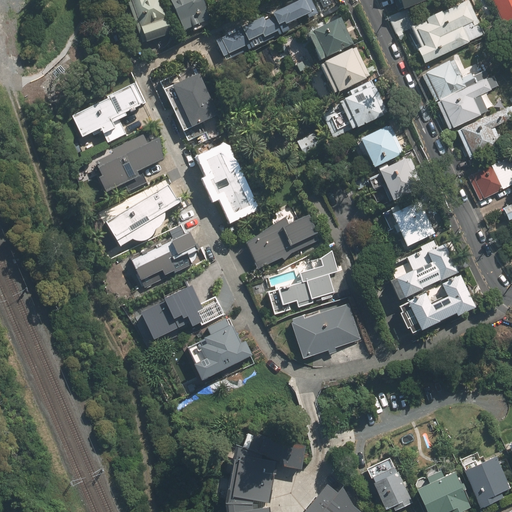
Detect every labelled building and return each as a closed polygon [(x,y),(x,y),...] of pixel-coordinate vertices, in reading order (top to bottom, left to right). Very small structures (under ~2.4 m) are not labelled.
[(161,0),(130,0),(145,43),(173,34),(161,0)] [(213,20),(203,0),(165,0),(182,34),(213,20)] [(321,15),(313,0),(293,0),(217,39),(225,55),(253,41),(255,46),(262,43),(261,39),(277,31),(280,36),(291,31),(287,25),(307,15),(310,20),(321,15)] [(398,0),(402,10),(429,0),(398,0)] [(511,0),(492,0),(505,26),(511,23),(511,0)] [(485,37),(468,1),(411,27),(421,47),(416,49),(424,66),(485,37)] [(401,11),(387,18),(396,38),(410,32),(401,11)] [(354,43),(341,18),(307,36),(320,61),(354,43)] [(372,77),(357,49),(322,67),(337,95),(372,77)] [(451,56),(418,73),(449,132),(486,113),(478,96),(501,84),(497,75),(487,80),(482,70),(473,75),(471,71),(462,76),(451,56)] [(200,73),(171,85),(191,129),(220,117),(200,73)] [(386,112),(371,82),(348,93),(349,95),(320,109),(335,138),(386,112)] [(134,83),(69,114),(82,140),(102,130),(109,143),(128,134),(118,114),(143,102),(134,83)] [(511,106),(457,131),(470,161),(504,146),(497,129),(511,121),(511,106)] [(405,152),(391,124),(358,139),(373,168),(405,152)] [(316,130),(298,138),(305,154),(323,146),(316,130)] [(116,152),(98,162),(105,176),(102,178),(108,189),(125,180),(130,191),(146,182),(140,172),(165,159),(159,137),(149,143),(144,134),(114,149),(116,152)] [(226,145),(199,158),(207,177),(205,179),(214,199),(221,196),(232,218),(255,207),(226,145)] [(412,155),(358,183),(360,191),(370,186),(374,194),(384,189),(394,207),(430,189),(412,155)] [(511,164),(508,155),(467,175),(479,200),(511,183),(511,164)] [(168,183),(106,222),(122,247),(138,236),(143,241),(169,225),(161,211),(179,200),(168,183)] [(417,199),(383,213),(390,230),(400,225),(407,243),(432,233),(417,199)] [(511,201),(500,207),(507,221),(511,218),(511,201)] [(284,219),(239,241),(256,274),(322,242),(308,214),(287,225),(284,219)] [(192,232),(131,259),(145,289),(196,266),(191,255),(200,251),(192,232)] [(456,271),(444,244),(437,247),(434,242),(419,248),(419,251),(407,256),(414,270),(404,274),(401,267),(393,271),(397,280),(392,283),(398,298),(456,271)] [(301,284),(270,292),(275,313),(290,310),(289,306),(296,301),(298,308),(314,303),(313,298),(334,292),(328,272),(337,269),(332,250),(321,259),(323,268),(299,274),(301,284)] [(426,290),(395,305),(410,335),(457,312),(458,316),(476,307),(460,275),(443,283),(450,296),(433,304),(426,290)] [(143,309),(155,335),(189,319),(192,325),(207,318),(191,282),(165,294),(167,298),(143,309)] [(348,301),(290,319),(303,360),(361,342),(348,301)] [(204,357),(193,362),(201,380),(252,356),(245,341),(240,343),(227,316),(205,326),(209,335),(201,338),(204,346),(199,348),(204,357)] [(268,511),(267,507),(253,509),(254,502),(273,506),(280,473),(308,479),(315,446),(249,432),(246,448),(237,446),(225,504),(226,511),(268,511)] [(511,489),(495,455),(483,460),(480,453),(458,463),(476,504),(511,489)] [(391,458),(367,469),(386,511),(387,511),(411,501),(391,458)] [(427,483),(416,488),(427,511),(452,511),(470,504),(455,473),(443,479),(440,471),(425,478),(427,483)] [(337,492),(330,486),(306,511),(360,511),(352,505),(343,485),(337,492)]
